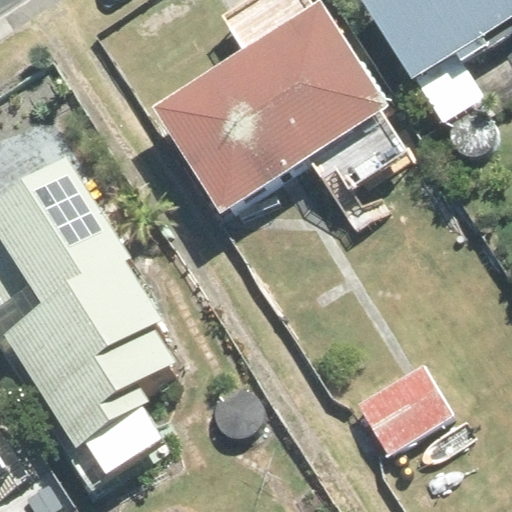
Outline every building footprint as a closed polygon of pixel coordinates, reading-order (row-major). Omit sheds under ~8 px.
[(432,0),(407,0),(375,21),(431,105),(473,78),(477,82),(503,65),(499,61),(511,52),(511,0),(454,0),(440,11),(432,0)] [(319,20),(257,60),(266,74),(171,136),(240,242),(407,133),(338,28),(329,34),(319,20)] [(196,392),(176,362),(185,357),(147,297),(152,292),(87,191),(3,244),(0,239),(0,302),(17,328),(0,338),(0,344),(106,511),(109,511),(181,466),(164,438),(169,433),(160,421),(196,392)] [(432,376),(367,418),(398,469),(464,429),(432,376)] [(0,490),(19,478),(0,450),(0,490)]
